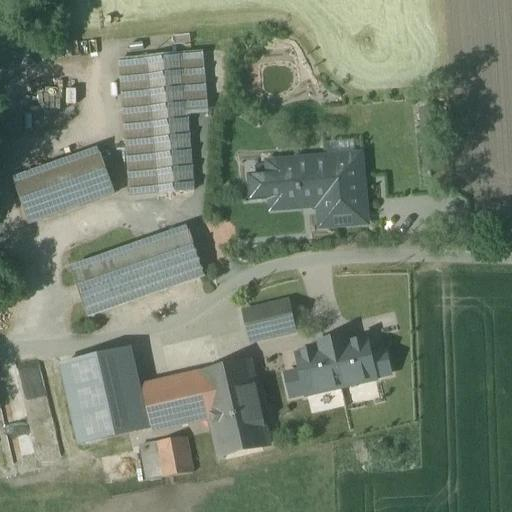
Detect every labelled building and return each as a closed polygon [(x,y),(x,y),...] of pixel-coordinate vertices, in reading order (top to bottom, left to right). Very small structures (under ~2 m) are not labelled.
[(203,54),(119,61),(130,197),(193,192),(187,116),(208,114),(203,54)] [(99,152),(14,182),(30,225),(114,195),(99,152)] [(360,157),(270,166),(271,176),(250,178),(252,201),(272,199),(273,211),(318,207),(321,229),(366,224),(360,157)] [(187,229),(73,269),(90,316),(204,276),(187,229)] [(287,303),(244,313),(251,343),(294,333),(287,303)] [(131,350),(61,366),(80,446),(150,430),(131,350)] [(200,375),(143,388),(154,432),(210,419),(219,458),(269,446),(250,362),(199,374),(200,375)] [(186,438),(142,447),(149,482),(192,474),(186,438)]
